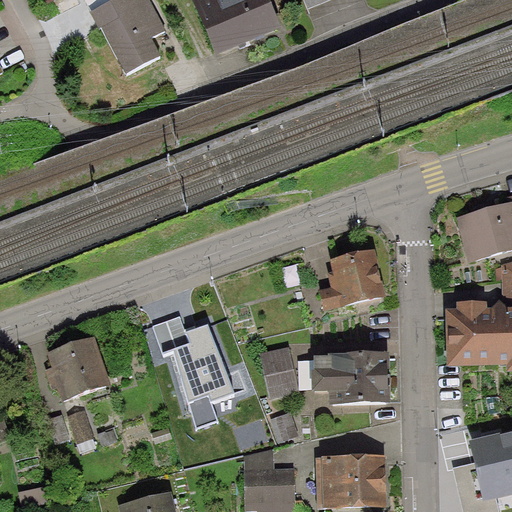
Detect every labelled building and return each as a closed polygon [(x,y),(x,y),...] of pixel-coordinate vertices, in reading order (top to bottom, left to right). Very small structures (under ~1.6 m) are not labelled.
[(149,0),(116,0),(91,13),(99,30),(103,28),(126,74),(161,57),(152,39),(165,32),(149,0)] [(282,29),(269,0),(193,0),(217,56),(282,29)] [(365,0),(304,0),(316,31),(370,11),(365,0)] [(457,218),(470,264),(511,252),(511,202),(508,204),(457,218)] [(386,298),(375,251),(330,261),(333,273),(328,274),(332,289),(319,292),(324,313),(386,298)] [(511,263),(502,266),(503,304),(507,309),(511,309),(511,263)] [(488,304),(457,304),(458,311),(446,311),(448,367),(508,366),(508,374),(511,373),(511,309),(507,309),(503,304),(500,302),(492,309),(488,309),(488,304)] [(224,354),(207,307),(189,313),(186,305),(148,318),(168,371),(182,366),(183,369),(224,354)] [(96,338),(49,354),(65,402),(112,386),(96,338)] [(259,355),(271,400),(299,393),(288,348),(259,355)] [(391,405),(390,355),(329,356),(329,371),(312,372),(312,394),(330,394),(330,406),(391,405)] [(78,445),(95,439),(85,411),(68,417),(78,445)] [(291,412),(270,420),(279,445),(300,438),(291,412)] [(70,441),(62,415),(47,420),(55,446),(70,441)] [(511,432),(470,442),(475,464),(484,502),(496,499),(511,495),(511,432)] [(274,448),(245,457),(246,511),(257,511),(294,511),(296,468),(275,469),(274,448)] [(386,457),(317,458),(318,510),(387,509),(386,457)] [(484,502),(475,464),(453,469),(463,511),(499,511),(496,499),(484,502)] [(49,486),(19,493),(23,509),(53,502),(49,486)] [(176,511),(172,493),(119,506),(120,511),(176,511)]
